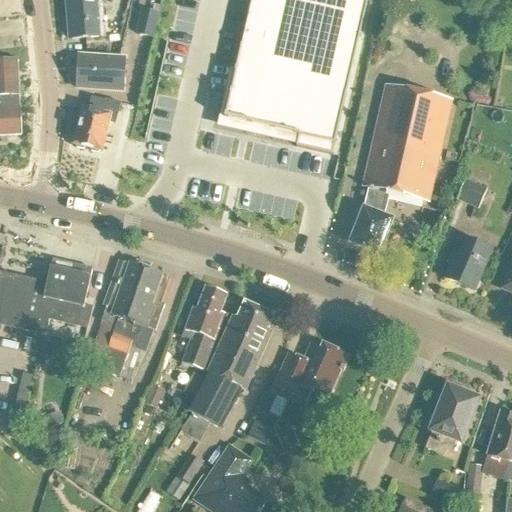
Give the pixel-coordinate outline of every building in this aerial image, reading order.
[(66,0),(69,41),(104,38),(102,6),(98,6),(97,0),(101,0),(101,3),(113,2),(112,0),(66,0)] [(241,47),(224,122),(298,139),(296,149),(332,157),(367,0),(252,0),(242,48),(241,47)] [(141,11),(135,37),(153,41),(158,15),(141,11)] [(78,58),(76,89),(123,92),(125,60),(78,58)] [(17,62),(0,62),(0,138),(21,137),(20,110),(18,110),(17,98),(19,98),(17,62)] [(354,229),(358,229),(351,245),(378,255),(390,224),(384,221),(390,196),(429,204),(451,104),(450,104),(451,102),(386,88),(363,190),(369,191),(364,213),(361,212),(354,229)] [(81,110),(72,147),(101,154),(108,125),(115,126),(120,105),(105,102),(105,103),(92,100),(90,112),(81,110)] [(456,202),(478,212),(487,192),(465,182),(456,202)] [(460,238),(452,255),(455,256),(444,280),(474,293),(492,252),(460,238)] [(135,387),(147,356),(155,334),(157,334),(175,282),(161,277),(129,265),(128,268),(119,264),(103,307),(106,308),(100,324),(103,325),(94,350),(87,369),(135,387)] [(511,264),(500,292),(511,296),(511,264)] [(91,309),(83,308),(89,279),(50,270),(46,286),(0,275),(0,328),(44,338),(48,320),(87,328),(91,309)] [(223,317),(219,315),(225,298),(207,292),(199,313),(193,311),(183,339),(191,342),(183,366),(203,373),(223,317)] [(207,377),(187,413),(221,431),(242,392),(245,394),(278,320),(244,304),(235,325),(230,323),(207,377)] [(342,373),(349,359),(324,347),(322,351),(311,346),(304,363),(289,356),(275,388),(294,397),(298,390),(311,395),(305,409),(306,410),(306,408),(323,416),(323,417),(324,418),(333,397),(332,397),(331,398),(330,397),(341,373),(342,373)] [(158,412),(165,395),(153,390),(146,407),(158,412)] [(464,437),(478,403),(448,391),(431,433),(433,434),(426,451),(443,458),(445,453),(451,456),(457,442),(455,441),(458,434),(464,437)] [(489,458),(510,464),(505,482),(511,483),(511,418),(502,415),(489,458)] [(250,438),(269,445),(275,429),(257,422),(250,438)] [(230,449),(194,502),(208,511),(261,511),(267,504),(238,484),(252,464),(230,449)] [(189,457),(166,494),(179,502),(202,465),(189,457)] [(464,511),(473,511),(478,511),(483,469),(469,467),(464,511)] [(464,492),(437,481),(431,496),(458,507),(464,492)]
